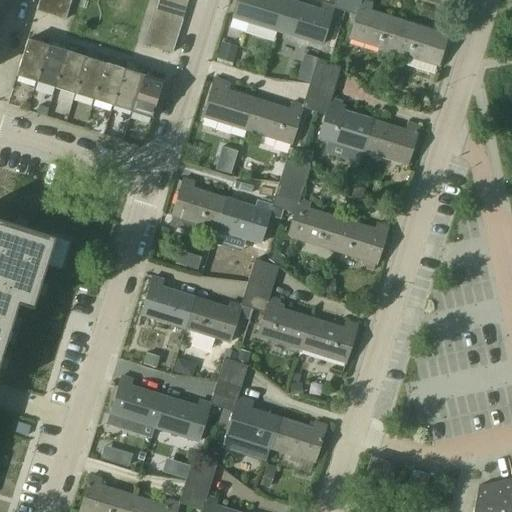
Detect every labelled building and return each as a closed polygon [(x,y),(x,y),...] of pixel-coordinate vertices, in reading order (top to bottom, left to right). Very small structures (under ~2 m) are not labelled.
[(51,3),(41,0),(38,11),(48,14),(51,3)] [(51,3),(61,6),(70,9),(72,0),(41,0),(51,3)] [(159,0),(158,0),(155,11),(183,20),(186,9),(159,0)] [(159,0),(186,9),(188,0),(159,0)] [(239,0),(234,18),(279,32),(288,0),(287,0),(239,0)] [(322,45),(334,8),(333,8),(333,7),(324,5),(322,11),(288,0),(279,32),(322,45)] [(357,15),(360,3),(349,0),(335,0),(333,7),(333,8),(334,8),(357,15)] [(373,3),(363,0),(362,0),(361,0),(360,3),(357,15),(349,39),(393,53),(403,21),(370,11),(373,3)] [(61,6),(51,3),(48,14),(57,17),(61,6)] [(66,20),(70,9),(61,6),(57,17),(66,20)] [(155,11),(151,22),(179,31),(183,20),(155,11)] [(403,21),(393,53),(438,67),(450,27),(439,24),(437,32),(403,21)] [(157,36),(166,39),(176,42),(179,31),(151,22),(148,33),(157,36)] [(157,36),(148,33),(144,45),(154,48),(157,36)] [(166,39),(157,36),(154,48),(163,51),(166,39)] [(172,54),(176,42),(166,39),(163,51),(172,54)] [(37,84),(48,46),(28,40),(17,77),(37,84)] [(222,44),(217,59),(232,64),(236,49),(222,44)] [(56,89),(67,52),(48,46),(37,84),(56,89)] [(75,95),(87,58),(67,52),(56,89),(75,95)] [(313,72),(317,59),(303,55),(300,68),(313,72)] [(94,101),(106,64),(87,58),(75,95),(94,101)] [(317,62),(313,74),(337,81),(340,69),(317,62)] [(113,107),(125,69),(106,64),(94,101),(113,107)] [(309,84),(313,72),(300,68),(296,80),(309,84)] [(133,113),(145,76),(125,69),(113,107),(133,113)] [(310,86),(333,93),(337,81),(313,74),(310,86)] [(145,76),(133,113),(152,119),(164,81),(145,76)] [(202,118),(247,131),(257,100),(223,89),(225,82),(214,79),(202,118)] [(402,82),(394,79),(391,88),(399,91),(402,82)] [(306,96),(329,103),(330,99),(331,99),(333,93),(310,86),(306,96)] [(326,115),(329,103),(306,96),(303,106),(303,108),(326,115)] [(342,103),(331,99),(330,99),(329,103),(326,115),(318,138),(363,152),(372,121),(339,110),(342,103)] [(291,145),(303,108),(303,106),(292,103),(289,110),(257,100),(247,131),(291,145)] [(41,106),(38,114),(47,117),(50,109),(41,106)] [(372,121),(363,152),(407,166),(419,126),(409,123),(406,131),(372,121)] [(230,175),(237,152),(222,147),(215,170),(230,175)] [(291,151),(288,158),(295,160),(297,153),(291,151)] [(286,160),(282,172),(306,179),(310,167),(286,160)] [(279,184),(302,191),(306,179),(282,172),(279,184)] [(172,217),(216,231),(226,199),(192,188),(194,182),(184,179),(172,217)] [(275,195),(299,202),(300,200),(302,191),(279,184),(275,195)] [(299,202),(275,195),(272,206),(272,207),(295,214),(299,202)] [(260,245),(272,207),(272,206),(261,203),(259,209),(226,199),(216,231),(260,245)] [(300,200),(299,202),(295,214),(288,238),(332,252),(342,220),(308,210),(310,203),(300,200)] [(342,220),(332,252),(377,265),(389,227),(377,224),(375,230),(342,220)] [(0,360),(17,305),(32,310),(54,239),(0,221),(0,360)] [(258,250),(255,260),(264,263),(267,253),(258,250)] [(275,252),(269,260),(278,267),(284,258),(275,252)] [(255,260),(251,272),(275,279),(279,267),(264,263),(255,260)] [(247,283),(272,291),(275,279),(251,272),(247,283)] [(140,316),(185,330),(195,298),(162,288),(164,281),(152,278),(140,316)] [(334,281),(324,281),(324,294),(334,294),(334,281)] [(244,294),(268,302),(269,298),(272,291),(247,283),(244,294)] [(264,313),(268,302),(244,294),(241,305),(240,306),(241,306),(250,309),(264,313)] [(237,317),(241,306),(240,306),(241,305),(230,302),(228,309),(195,298),(185,330),(229,344),(237,317)] [(257,336),(301,350),(303,345),(311,318),(278,308),(280,301),(269,298),(268,302),(264,313),(257,336)] [(241,306),(237,317),(247,320),(250,309),(241,306)] [(303,345),(301,350),(346,364),(358,325),(347,321),(344,329),(311,318),(303,345)] [(226,350),(223,359),(235,362),(237,354),(226,350)] [(249,355),(240,352),(237,361),(246,364),(249,355)] [(145,353),(142,365),(156,369),(159,357),(145,353)] [(223,359),(220,370),(244,378),(248,366),(235,362),(223,359)] [(176,361),(172,372),(190,378),(193,371),(190,365),(176,361)] [(216,382),(241,390),(244,378),(220,370),(216,382)] [(109,415),(153,429),(163,396),(130,386),(132,380),(121,377),(109,415)] [(213,393),(236,400),(237,398),(238,398),(241,390),(216,382),(213,393)] [(301,384),(291,386),(292,396),(302,394),(301,384)] [(232,412),(236,400),(213,393),(209,404),(209,405),(210,405),(232,412)] [(198,443),(210,405),(209,405),(209,404),(199,401),(197,407),(163,396),(153,429),(198,443)] [(248,401),(238,398),(237,398),(236,400),(232,412),(225,436),(270,449),(279,418),(246,408),(248,401)] [(279,418),(270,449),(314,463),(326,425),(315,422),(313,429),(279,418)] [(30,427),(18,423),(15,433),(27,437),(30,427)] [(115,463),(127,466),(131,454),(119,450),(115,463)] [(396,465),(370,457),(363,480),(389,488),(396,465)] [(192,458),(189,469),(213,476),(216,465),(192,458)] [(274,469),(266,466),(259,485),(267,488),(274,469)] [(185,481),(209,488),(213,476),(189,469),(185,481)] [(421,498),(428,475),(413,470),(407,494),(421,498)] [(79,511),(127,511),(132,496),(98,486),(100,480),(90,476),(79,511)] [(511,511),(511,479),(478,488),(473,511),(511,511)] [(182,492),(205,499),(205,497),(206,497),(209,488),(185,481),(182,492)] [(201,511),(205,499),(182,492),(178,504),(201,511)] [(175,511),(178,504),(167,500),(166,507),(132,496),(127,511),(175,511)] [(217,500),(206,497),(205,497),(205,499),(201,511),(200,511),(231,511),(215,507),(217,500)]
